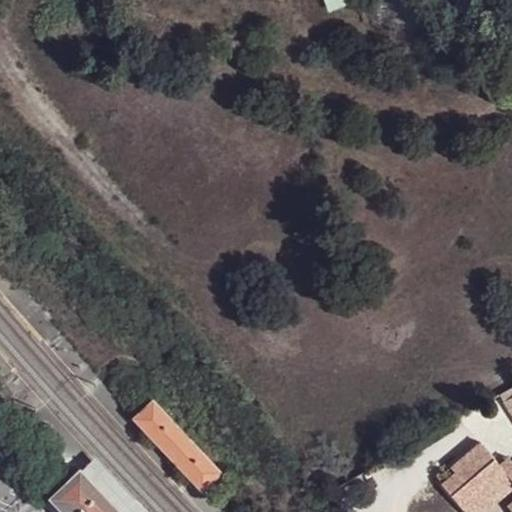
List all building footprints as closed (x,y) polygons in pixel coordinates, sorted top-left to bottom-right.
[(511,387),(480,407),(498,435),(511,425),(511,387)] [(134,416),(154,437),(173,419),(153,398),(134,416)] [(173,419),(154,437),(183,468),(202,450),(173,419)] [(511,461),(504,467),(498,459),(480,437),(449,461),(456,468),(442,479),(469,511),(471,511),(511,481),(511,461)] [(202,450),(183,468),(201,487),(220,469),(202,450)] [(511,457),(508,453),(498,459),(504,467),(511,461),(511,457)] [(146,511),(96,459),(81,473),(118,511),(146,511)] [(118,511),(81,473),(78,471),(58,490),(49,499),(61,511),(118,511)] [(18,511),(34,496),(19,482),(0,501),(0,511),(1,511),(18,511)]
